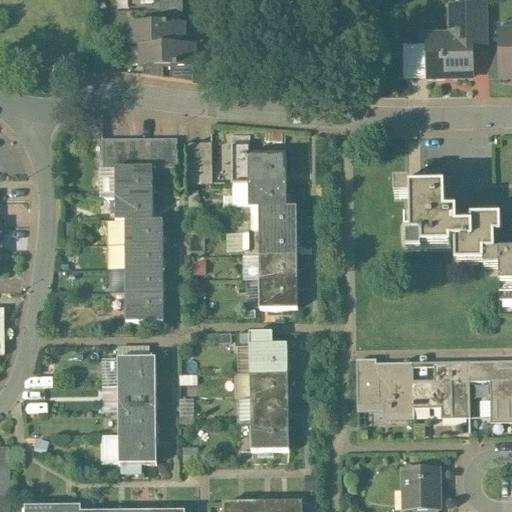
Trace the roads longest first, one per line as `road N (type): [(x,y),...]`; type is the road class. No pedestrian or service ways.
road 1 (residential): [(0,405),(29,345),(48,226),(41,149),(25,114)]
road 2 (residential): [(511,117),(330,120),(212,109)]
road 3 (residential): [(212,109),(106,93),(25,114)]
road 4 (track): [(330,120),(348,0)]
